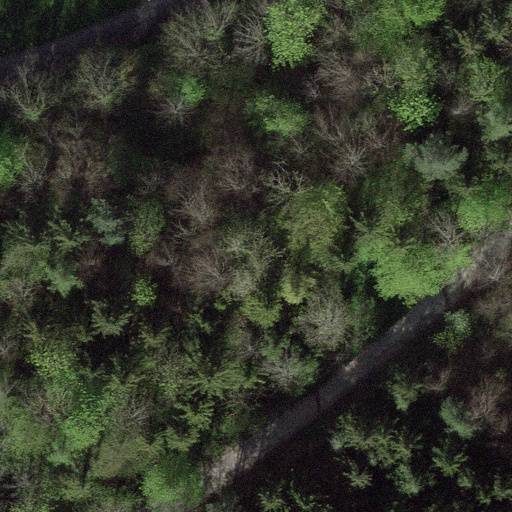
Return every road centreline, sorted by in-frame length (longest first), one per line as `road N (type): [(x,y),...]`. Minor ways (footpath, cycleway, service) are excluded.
road 1 (track): [(511,238),(267,445),(165,511)]
road 2 (residential): [(0,71),(178,0)]
